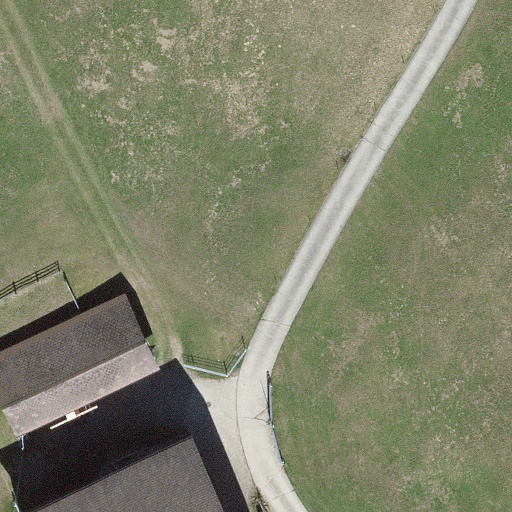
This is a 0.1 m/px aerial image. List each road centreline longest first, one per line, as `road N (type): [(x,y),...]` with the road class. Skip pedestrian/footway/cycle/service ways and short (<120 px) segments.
road 1 (track): [(263,347),(464,0)]
road 2 (track): [(290,511),(265,461),(253,402),(263,347)]
